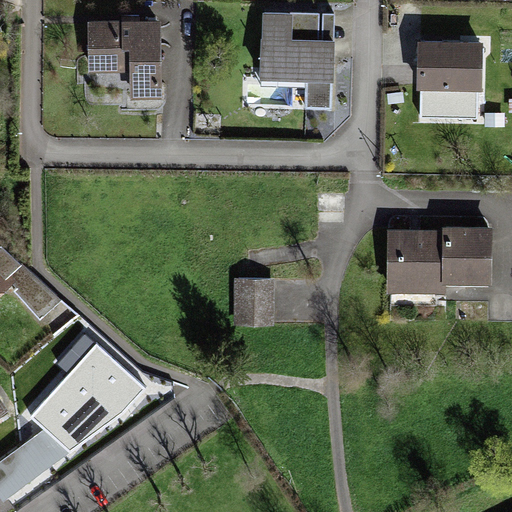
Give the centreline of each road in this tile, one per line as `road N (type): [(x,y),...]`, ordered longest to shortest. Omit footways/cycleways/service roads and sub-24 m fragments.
road 1 (residential): [(365,0),(359,154),(171,155)]
road 2 (residential): [(29,0),(29,151),(171,155)]
